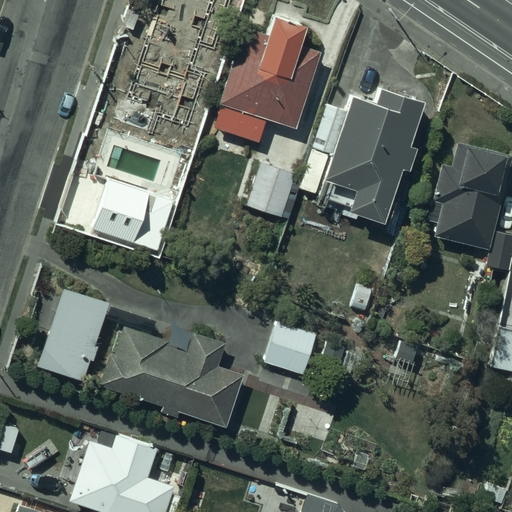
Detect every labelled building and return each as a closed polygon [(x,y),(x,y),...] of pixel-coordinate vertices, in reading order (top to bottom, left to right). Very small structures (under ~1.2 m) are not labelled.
[(214,0),(151,0),(122,88),(116,86),(106,118),(151,133),(157,115),(186,125),(204,69),(193,66),(214,0)] [(261,27),(241,21),(209,123),(255,137),(263,113),(292,122),(317,45),(293,37),(300,15),(268,5),(261,27)] [(416,90),(373,76),(369,88),(344,79),(314,169),(347,180),(340,201),(377,214),(396,159),(401,161),(409,138),(401,135),(416,90)] [(186,140),(166,134),(154,174),(174,180),(186,140)] [(510,148),(453,134),(447,159),(437,157),(423,214),(435,217),(432,228),(490,243),(486,259),(505,264),(511,235),(511,233),(490,228),(510,148)] [(291,186),(295,176),(251,162),(238,203),(281,217),(291,186)] [(106,295),(59,280),(33,359),(80,375),(106,295)] [(313,329),(274,316),(260,358),(300,371),(313,329)] [(107,347),(96,380),(159,401),(157,408),(175,414),(176,408),(223,423),(241,368),(215,359),(222,338),(190,327),(184,347),(163,340),(165,335),(121,321),(112,349),(107,347)] [(511,326),(495,323),(487,362),(511,368),(511,326)] [(415,345),(394,339),(389,356),(386,355),(379,382),(401,388),(408,363),(410,364),(415,345)] [(350,352),(321,341),(310,372),(339,382),(350,352)] [(154,443),(113,430),(109,442),(86,434),(66,496),(116,511),(160,511),(171,480),(144,472),(154,443)] [(479,479),(473,496),(497,504),(503,487),(479,479)] [(283,507),(281,511),(343,511),(336,499),(304,489),(297,511),(283,507)] [(11,511),(56,511),(16,499),(11,511)]
